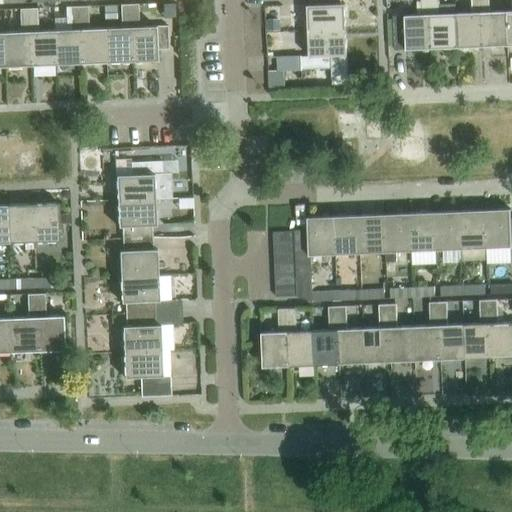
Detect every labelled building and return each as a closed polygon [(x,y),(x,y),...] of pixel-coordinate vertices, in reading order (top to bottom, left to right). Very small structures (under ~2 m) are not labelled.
[(307,6),(308,32),(345,30),(345,5),(341,5),(340,0),(310,0),(311,6),(307,6)] [(432,49),(429,0),(420,0),(421,2),(421,15),(418,16),(392,17),(393,51),(432,49)] [(457,48),(455,14),(439,14),(438,0),(429,0),(432,49),(457,48)] [(455,14),(457,48),(482,47),(480,0),(471,0),(472,13),(455,14)] [(480,0),(482,47),(507,46),(505,12),(489,13),(488,0),(480,0)] [(130,4),(132,61),(158,60),(157,50),(170,50),(169,25),(139,27),(138,3),(130,4)] [(121,28),(105,28),(106,63),(132,61),(130,4),(120,4),(121,28)] [(56,65),(81,64),(78,6),(72,6),(71,6),(72,30),(55,30),(56,65)] [(88,6),(78,6),(81,64),(106,63),(105,28),(88,29),(88,6)] [(105,6),(106,20),(118,20),(117,6),(105,6)] [(21,32),(4,32),(6,67),(31,66),(29,8),(20,9),(21,32)] [(38,8),(29,8),(31,66),(56,65),(55,30),(39,31),(38,8)] [(281,31),(281,19),(268,20),(268,31),(281,31)] [(347,76),(345,30),(308,32),(309,57),(301,57),(301,70),(331,69),(331,76),(347,76)] [(285,86),(285,71),(269,71),(269,87),(285,86)] [(118,201),(155,200),(172,199),(171,173),(162,174),(162,161),(132,163),(132,175),(117,176),(118,201)] [(123,227),(123,239),(153,238),(152,226),(156,226),(155,200),(118,201),(119,227),(123,227)] [(57,203),(32,204),(33,242),(59,241),(57,203)] [(33,242),(32,204),(7,205),(8,243),(33,242)] [(7,205),(0,205),(0,243),(8,243),(7,205)] [(509,210),(484,211),(485,248),(511,247),(511,246),(511,222),(510,223),(509,210)] [(484,211),(458,212),(460,249),(485,248),(484,211)] [(458,212),(433,213),(435,250),(460,249),(458,212)] [(435,250),(433,213),(408,214),(410,252),(435,250)] [(61,224),(71,223),(71,214),(60,214),(61,224)] [(408,214),(383,215),(385,253),(386,262),(398,261),(397,252),(410,252),(408,214)] [(385,253),(383,215),(358,216),(360,254),(385,253)] [(358,216),(333,217),(335,255),(360,254),(358,216)] [(308,218),(308,231),(310,256),(335,255),(333,217),(308,218)] [(294,232),(295,242),(295,253),(296,264),(296,275),(297,286),(297,296),(312,302),(311,293),(310,256),(308,231),(294,232)] [(295,242),(294,232),(273,232),(274,243),(295,242)] [(120,251),(121,276),(158,275),(157,249),(153,250),(153,238),(123,239),(124,251),(120,251)] [(274,254),(295,253),(295,242),(274,243),(274,254)] [(275,265),(296,264),(295,253),(274,254),(275,265)] [(275,276),(296,275),(296,264),(275,265),(275,276)] [(126,302),(126,314),(156,313),(156,301),(160,301),(158,275),(121,276),(122,302),(126,302)] [(275,287),(297,286),(296,275),(275,276),(275,287)] [(40,288),(63,287),(62,277),(39,278),(40,288)] [(33,278),(10,279),(10,289),(34,288),(33,278)] [(0,279),(0,289),(10,289),(10,279),(0,279)] [(511,284),(491,285),(492,294),(511,293),(511,284)] [(486,285),(462,286),(462,296),(486,295),(486,285)] [(276,297),(277,297),(297,296),(297,286),(275,287),(276,297)] [(441,287),(442,297),(462,296),(462,286),(441,287)] [(435,287),(412,288),(413,298),(435,297),(435,287)] [(391,299),(396,299),(413,298),(412,288),(391,289),(391,299)] [(385,289),(361,290),(362,300),(385,299),(385,289)] [(340,291),(341,301),(362,300),(361,290),(341,291),(340,291)] [(338,292),(311,293),(312,302),(338,301),(338,292)] [(45,316),(44,294),(44,293),(36,294),(38,351),(64,350),(63,315),(45,316)] [(38,351),(36,294),(27,294),(28,316),(11,317),(13,352),(38,351)] [(465,358),(490,357),(488,300),(479,301),(480,323),(464,323),(465,358)] [(511,321),(498,321),(497,300),(488,300),(490,357),(511,355),(511,321)] [(415,360),(440,359),(439,302),(429,303),(430,325),(414,325),(415,360)] [(448,324),(447,302),(439,302),(440,359),(465,358),(464,323),(448,324)] [(390,361),(415,360),(414,325),(398,325),(397,304),(388,305),(390,361)] [(364,363),(390,361),(388,305),(379,305),(380,327),(364,328),(364,363)] [(314,365),(339,364),(338,306),(329,307),(330,329),(313,330),(314,365)] [(339,364),(364,363),(364,328),(347,328),(346,306),(338,306),(339,364)] [(289,366),(314,365),(313,330),(297,331),(296,308),(287,309),(289,366)] [(289,366),(287,309),(278,309),(279,332),(262,333),(263,367),(289,366)] [(123,326),(124,352),(162,350),(161,325),(157,325),(156,313),(126,314),(127,326),(123,326)] [(0,352),(13,352),(11,317),(0,317),(0,352)] [(163,376),(162,350),(124,352),(125,378),(141,377),(142,389),(142,397),(172,395),(171,388),(171,375),(163,376)]
